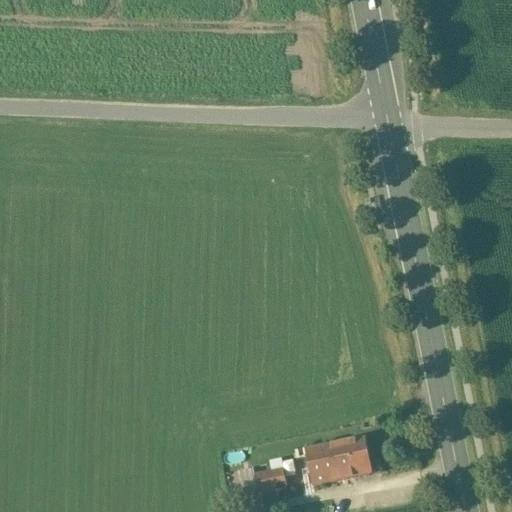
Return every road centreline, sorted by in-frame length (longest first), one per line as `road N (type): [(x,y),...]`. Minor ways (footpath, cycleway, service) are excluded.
road 1 (secondary): [(387,121),(465,511)]
road 2 (unclassified): [(0,109),(387,121)]
road 3 (unclassified): [(387,121),(511,129)]
road 4 (secondary): [(363,0),(387,121)]
